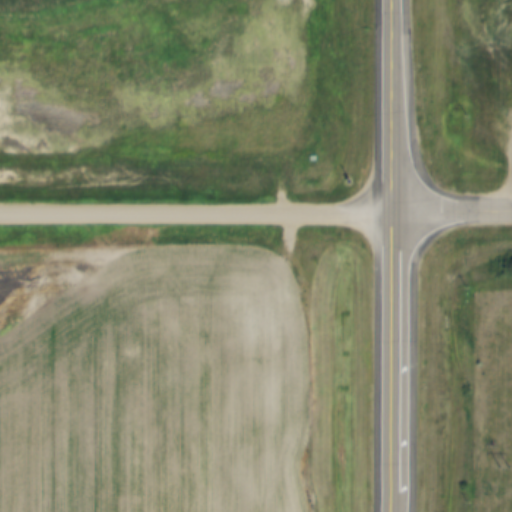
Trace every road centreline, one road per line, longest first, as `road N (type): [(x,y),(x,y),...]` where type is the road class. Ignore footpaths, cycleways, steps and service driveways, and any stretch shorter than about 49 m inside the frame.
road 1 (primary): [(393,511),(395,0)]
road 2 (residential): [(395,213),(0,215)]
